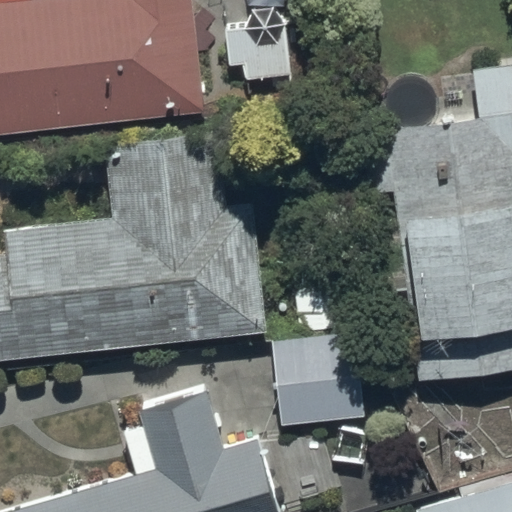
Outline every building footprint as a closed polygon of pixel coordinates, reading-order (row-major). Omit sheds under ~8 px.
[(0,0),(0,114),(203,93),(193,0),(0,0)] [(288,13),(225,17),(227,51),(245,50),(246,67),(291,64),(288,13)] [(476,95),(360,109),(366,183),(392,181),(394,208),(349,212),(354,286),(420,282),(422,307),(414,307),(418,365),(511,356),(511,46),(471,52),(476,95)] [(215,110),(105,122),(110,202),(5,208),(7,239),(0,239),(0,343),(263,315),(249,188),(224,191),(215,110)] [(297,324),(272,327),(280,415),(366,407),(357,315),(347,316),(343,276),(294,281),(297,324)] [(134,456),(0,496),(0,511),(258,511),(281,505),(256,421),(224,431),(206,371),(139,392),(145,410),(122,417),(134,456)] [(511,511),(511,463),(414,493),(419,511),(511,511)]
